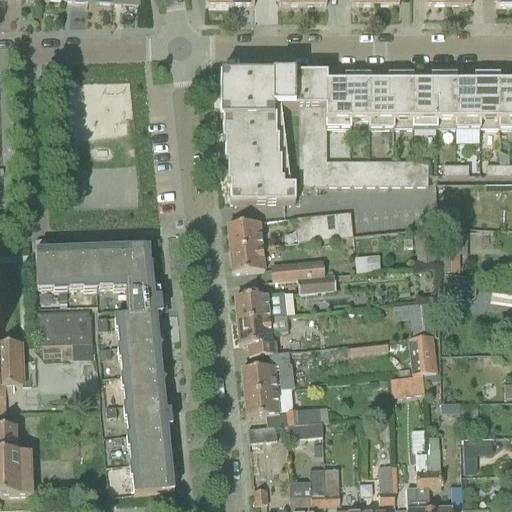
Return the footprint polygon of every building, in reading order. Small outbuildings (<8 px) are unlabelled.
[(87,0),(87,7),(111,9),(111,0),(87,0)] [(111,0),(111,9),(137,11),(137,0),(111,0)] [(203,0),(204,10),(228,10),(228,0),(203,0)] [(228,0),(228,10),(252,10),(252,0),(228,0)] [(301,10),(300,0),(276,0),(276,10),(301,10)] [(300,0),(301,10),(325,10),(324,0),(300,0)] [(373,10),(373,0),(348,0),(349,10),(373,10)] [(373,0),(373,10),(397,10),(397,0),(373,0)] [(445,0),(421,0),(422,10),(446,10),(445,0)] [(469,0),(445,0),(446,10),(470,10),(469,0)] [(511,9),(511,0),(494,0),(494,10),(511,9)] [(324,88),(324,79),(292,80),(292,83),(272,83),(272,80),(218,80),(218,125),(221,125),(221,146),(223,146),(223,167),(226,167),(226,188),(228,188),(228,209),(293,209),(293,191),(282,191),(282,185),(279,185),(279,164),(277,164),(277,143),(274,143),(274,122),(272,122),(272,113),(298,113),(298,192),(325,192),(325,167),(325,135),(324,135),(324,88)] [(368,126),(368,88),(368,79),(344,79),(344,88),(344,107),(348,107),(349,126),(368,126)] [(411,135),(411,88),(411,79),(387,79),(387,88),(387,107),(392,107),(392,135),(411,135)] [(454,135),(454,88),(454,79),(430,79),(430,88),(430,107),(435,107),(435,135),(454,135)] [(497,134),(497,88),(497,79),(473,79),(473,88),(473,107),(478,107),(478,134),(497,134)] [(511,134),(511,87),(497,88),(497,134),(511,134)] [(349,126),(348,107),(344,107),(344,88),(324,88),(324,135),(325,135),(349,135),(349,126)] [(392,135),(392,107),(387,107),(387,88),(368,88),(368,126),(368,135),(392,135)] [(435,135),(435,107),(430,107),(430,88),(411,88),(411,135),(435,135)] [(478,134),(478,107),(473,107),(473,88),(454,88),(454,135),(478,134)] [(337,167),(325,167),(325,192),(337,192),(337,167)] [(350,167),(337,167),(337,192),(350,192),(350,167)] [(363,167),(350,167),(350,192),(363,192),(363,167)] [(376,167),(363,167),(363,192),(375,192),(376,167)] [(388,167),(376,167),(375,192),(388,192),(388,167)] [(401,167),(388,167),(388,192),(401,192),(401,167)] [(414,167),(401,167),(401,192),(413,192),(414,167)] [(414,167),(413,192),(427,192),(427,167),(414,167)] [(455,182),(455,171),(441,171),(441,182),(455,182)] [(455,171),(455,182),(467,182),(467,171),(455,171)] [(498,182),(498,171),(484,171),(484,182),(498,182)] [(510,171),(498,171),(498,182),(510,182),(510,171)] [(335,219),(337,243),(351,242),(349,218),(335,219)] [(335,219),(322,220),(324,245),(337,243),(335,219)] [(322,220),(309,222),(311,246),(324,245),(322,220)] [(311,246),(309,222),(295,223),(297,248),(311,246)] [(228,255),(261,251),(258,227),(226,230),(228,255)] [(414,238),(416,270),(435,269),(433,237),(414,238)] [(263,275),(261,251),(228,255),(231,279),(263,275)] [(147,252),(123,253),(124,295),(125,322),(154,319),(160,319),(158,294),(152,294),(151,285),(151,284),(148,284),(147,252)] [(123,253),(94,254),(95,294),(111,294),(111,296),(124,295),(123,253)] [(94,254),(65,256),(66,295),(82,295),(82,297),(95,296),(95,294),(94,254)] [(65,256),(34,257),(34,268),(35,296),(52,296),(52,298),(67,297),(66,295),(65,256)] [(438,277),(457,278),(458,258),(438,258),(438,277)] [(358,275),(380,274),(379,259),(357,261),(358,275)] [(321,268),(308,269),(270,273),(271,287),(296,284),(323,282),(322,278),(321,268)] [(323,282),(296,284),(298,300),(334,296),(333,286),(349,285),(348,275),(322,278),(323,282)] [(486,312),(488,298),(465,295),(465,299),(449,298),(447,321),(462,322),(463,310),(486,312)] [(285,321),(282,298),(233,302),(235,326),(285,321)] [(428,309),(408,311),(411,345),(432,342),(428,309)] [(87,317),(35,319),(36,351),(70,350),(91,349),(90,321),(87,322),(87,317)] [(125,322),(113,322),(114,337),(116,337),(118,353),(157,349),(154,319),(125,322)] [(285,321),(235,326),(238,351),(246,350),(248,362),(268,360),(276,359),(274,347),(270,347),(269,338),(286,337),(285,321)] [(96,337),(105,336),(104,324),(95,325),(96,337)] [(411,345),(407,345),(410,380),(435,378),(432,342),(411,345)] [(0,418),(3,419),(2,391),(21,391),(19,348),(0,349),(0,418)] [(346,361),(386,357),(385,348),(345,353),(346,361)] [(91,349),(70,350),(71,366),(91,365),(91,349)] [(118,353),(115,353),(117,367),(119,366),(121,382),(160,378),(158,353),(157,349),(118,353)] [(109,353),(98,354),(99,364),(110,363),(109,353)] [(268,360),(269,372),(240,375),(243,399),(274,396),(292,394),(290,370),(288,370),(287,358),(276,359),(268,360)] [(119,382),(118,382),(120,396),(122,396),(123,411),(163,407),(161,388),(161,383),(160,378),(121,382),(119,382)] [(410,384),(393,385),(395,403),(412,401),(423,399),(421,382),(410,384)] [(511,389),(502,389),(503,403),(511,403),(511,389)] [(243,399),(245,423),(277,420),(274,396),(243,399)] [(123,411),(121,412),(123,425),(125,425),(126,441),(166,437),(166,432),(164,417),(163,407),(123,411)] [(440,419),(458,419),(458,409),(439,409),(440,419)] [(475,410),(459,410),(460,422),(476,422),(475,410)] [(105,424),(114,423),(113,413),(104,414),(105,424)] [(319,428),(318,413),(284,417),(286,431),(319,428)] [(3,419),(0,418),(0,502),(29,502),(28,459),(27,459),(27,448),(13,448),(13,433),(4,433),(3,419)] [(319,428),(286,431),(286,445),(320,442),(320,428),(319,428)] [(377,428),(377,447),(388,446),(387,428),(377,428)] [(274,432),(265,433),(246,435),(248,449),(275,446),(274,432)] [(413,434),(414,453),(425,453),(424,433),(413,434)] [(126,441),(124,442),(126,455),(128,455),(129,470),(169,466),(166,437),(126,441)] [(437,442),(425,442),(426,459),(427,478),(438,478),(437,454),(437,442)] [(462,448),(463,480),(475,480),(474,460),(490,460),(490,447),(462,448)] [(426,459),(415,460),(415,478),(427,478),(426,459)] [(129,470),(127,471),(129,484),(130,484),(132,500),(172,496),(171,485),(170,473),(169,466),(129,470)] [(380,493),(396,493),(397,470),(380,470),(380,493)] [(322,475),(324,511),(338,511),(336,474),(322,475)] [(317,511),(324,511),(322,475),(308,475),(309,488),(288,489),(288,511),(317,511)] [(415,494),(404,495),(405,511),(427,511),(427,494),(427,478),(415,478),(415,494)] [(438,478),(427,478),(427,494),(439,493),(439,478),(438,478)] [(263,495),(252,496),(252,499),(254,511),(255,510),(264,510),(265,509),(264,503),(263,495)] [(391,496),(377,496),(378,509),(392,509),(391,496)]
